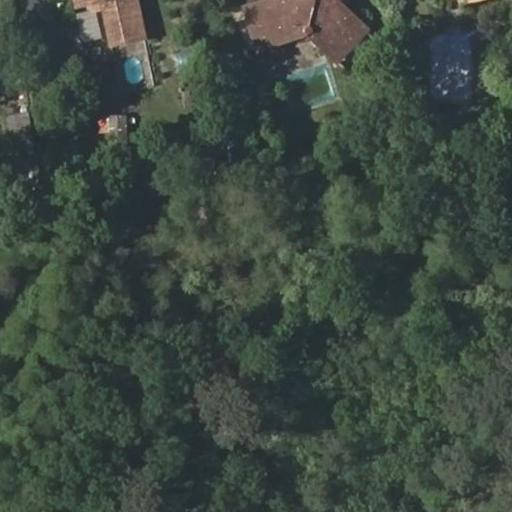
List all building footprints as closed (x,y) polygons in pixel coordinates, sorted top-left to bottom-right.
[(144,38),(136,0),(73,0),(75,7),(100,1),(109,45),(144,38)] [(339,6),(333,0),(332,0),(268,0),(247,6),(259,47),(306,34),(335,61),(364,30),(339,6)] [(77,44),(97,44),(97,11),(77,11),(77,44)] [(33,146),(28,112),(8,116),(13,150),(33,146)] [(127,152),(125,114),(108,115),(110,153),(127,152)] [(177,177),(175,162),(156,164),(158,179),(177,177)]
